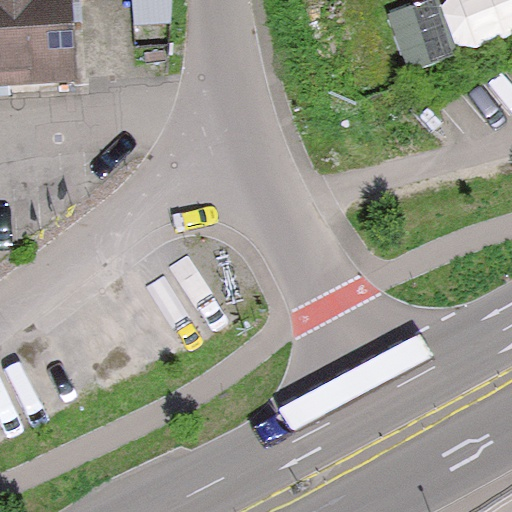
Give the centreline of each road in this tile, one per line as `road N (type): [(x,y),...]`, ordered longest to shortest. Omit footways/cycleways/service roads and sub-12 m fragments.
road 1 (residential): [(244,140),(0,310)]
road 2 (residential): [(244,140),(380,396)]
road 3 (primary): [(380,396),(160,511)]
road 4 (primary): [(353,511),(511,425)]
road 5 (primary): [(511,327),(380,396)]
road 6 (residential): [(224,0),(244,140)]
